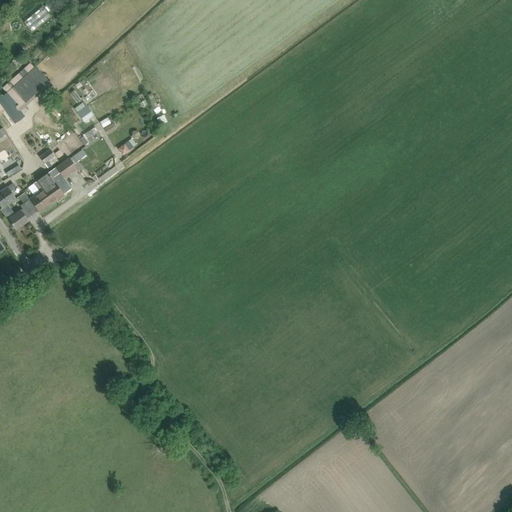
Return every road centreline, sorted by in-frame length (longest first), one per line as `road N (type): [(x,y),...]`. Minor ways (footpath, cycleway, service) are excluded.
road 1 (track): [(56,250),(149,354),(142,402),(223,493),(229,511)]
road 2 (unknown): [(50,253),(48,225),(124,167)]
